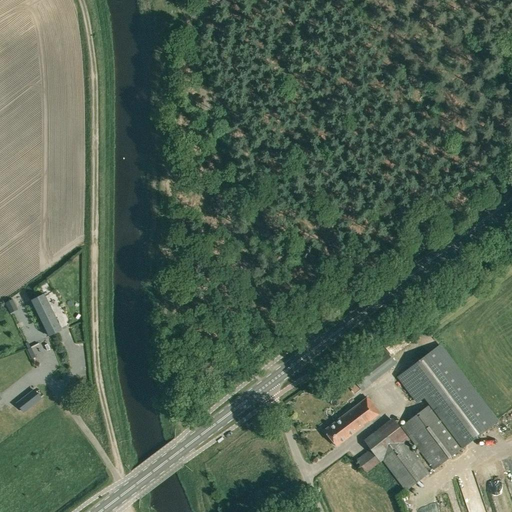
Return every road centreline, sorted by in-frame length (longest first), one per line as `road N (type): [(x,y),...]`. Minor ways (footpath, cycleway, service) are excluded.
road 1 (primary): [(265,386),(511,198)]
road 2 (primary): [(123,494),(265,386)]
